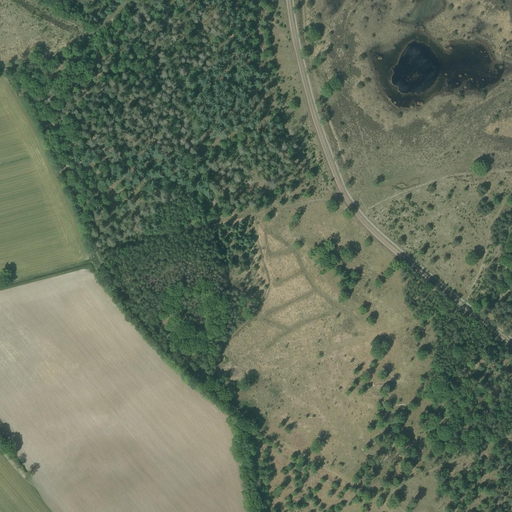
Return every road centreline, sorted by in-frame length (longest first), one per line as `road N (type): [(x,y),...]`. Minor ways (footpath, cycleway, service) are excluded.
road 1 (track): [(216,388),(118,300),(10,69),(90,31)]
road 2 (track): [(290,0),(301,79),(350,210),(511,347)]
road 3 (track): [(216,388),(226,341),(269,290),(255,214),(345,192)]
